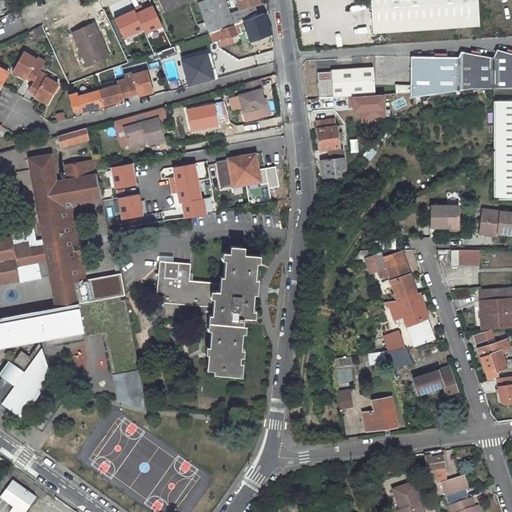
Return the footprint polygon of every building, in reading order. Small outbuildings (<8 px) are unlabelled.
[(160,0),(165,10),(186,0),(160,0)] [(213,32),(258,15),(255,6),(260,4),(258,0),(236,0),(240,11),(230,14),(225,0),(207,0),(199,3),(211,33),(213,32)] [(370,0),(372,34),(478,27),(476,0),(370,0)] [(148,33),(166,25),(156,3),(139,10),(137,7),(113,18),(123,39),(146,29),(148,33)] [(270,34),(263,13),(258,15),(213,32),(217,41),(237,34),(235,29),(246,26),(251,41),(270,34)] [(94,25),(73,33),(86,67),(105,59),(94,35),(98,34),(94,25)] [(108,58),(98,34),(94,35),(105,59),(108,58)] [(495,84),(511,84),(511,54),(497,50),(494,59),(462,52),(459,58),(411,57),(411,99),(425,96),(438,91),(451,88),(467,85),(481,84),(495,84)] [(23,53),(13,71),(25,79),(27,77),(33,80),(38,72),(44,62),(36,58),(35,60),(23,53)] [(220,67),(223,77),(241,72),(238,62),(220,67)] [(374,96),(375,96),(372,68),(331,70),(331,73),(317,73),(319,99),(332,98),(374,96)] [(33,80),(28,90),(35,94),(34,96),(46,104),(57,85),(44,78),(45,76),(38,72),(33,80)] [(138,95),(153,91),(148,74),(134,77),(133,75),(125,77),(125,80),(130,95),(138,93),(138,95)] [(239,96),(247,122),(269,116),(264,100),(261,91),(263,90),(260,79),(242,84),(245,94),(239,96)] [(102,106),(123,100),(122,97),(130,95),(125,80),(117,83),(118,86),(98,92),(102,106)] [(82,113),(102,106),(98,92),(78,98),(77,95),(69,97),(74,112),(81,110),(82,113)] [(374,103),(374,96),(332,98),(333,105),(374,103)] [(511,199),(511,100),(495,101),(494,199),(511,199)] [(57,121),(66,118),(64,111),(55,114),(57,121)] [(158,119),(124,128),(126,137),(129,146),(147,141),(148,144),(148,145),(164,141),(158,119)] [(336,134),(336,130),(339,130),(339,126),(335,126),(335,120),(316,122),(317,129),(316,129),(317,135),(314,135),(315,145),(318,144),(319,150),(339,148),(338,141),(342,141),(341,133),(336,134)] [(89,139),(86,128),(58,136),(61,147),(89,139)] [(126,137),(119,139),(122,148),(129,146),(126,137)] [(330,160),(321,161),(323,178),(341,175),(340,170),(345,169),(342,149),(329,151),(330,160)] [(0,345),(44,337),(46,345),(54,344),(54,342),(83,336),(84,338),(83,331),(89,330),(89,331),(90,333),(91,334),(92,335),(94,335),(95,335),(97,335),(98,335),(100,334),(101,333),(101,332),(102,331),(102,330),(102,328),(102,327),(105,326),(106,334),(114,374),(140,369),(131,329),(126,307),(124,300),(119,301),(118,297),(123,295),(118,274),(87,281),(76,220),(70,221),(67,209),(74,208),(89,206),(88,199),(96,198),(101,197),(101,196),(98,181),(96,171),(93,160),(65,165),(66,172),(63,172),(60,171),(58,173),(59,176),(61,176),(63,175),(66,175),(68,180),(55,182),(50,155),(29,159),(45,246),(47,260),(56,307),(36,311),(0,317),(0,283),(18,280),(16,266),(32,263),(30,249),(29,243),(12,246),(10,238),(0,239),(0,345)] [(217,163),(221,188),(260,181),(255,155),(227,159),(228,161),(217,163)] [(100,156),(93,158),(93,160),(96,171),(103,169),(100,156)] [(208,213),(200,161),(174,165),(176,175),(170,176),(173,193),(181,192),(184,217),(208,213)] [(277,165),(265,167),(269,187),(281,185),(277,165)] [(146,197),(142,173),(122,177),(115,179),(117,189),(124,187),(129,216),(149,212),(146,197)] [(98,181),(101,196),(111,194),(110,187),(113,186),(111,179),(98,181)] [(277,201),(271,202),(273,213),(279,212),(277,201)] [(458,206),(429,206),(430,227),(444,227),(459,227),(458,206)] [(76,220),(74,208),(67,209),(70,221),(76,220)] [(498,233),(511,235),(511,213),(483,210),(480,231),(498,233)] [(45,246),(30,249),(32,263),(47,260),(45,246)] [(236,256),(237,249),(228,248),(227,255),(236,256)] [(467,264),(467,250),(467,249),(459,250),(458,263),(467,264)] [(382,257),(381,252),(373,255),(378,270),(386,267),(392,284),(393,288),(397,299),(416,293),(401,251),(382,257)] [(225,255),(220,287),(217,310),(209,309),(201,374),(232,378),(240,318),(246,318),(254,258),(236,256),(227,255),(225,255)] [(183,306),(186,283),(188,266),(157,262),(152,302),(183,306)] [(217,310),(220,287),(186,283),(183,306),(209,309),(217,310)] [(502,292),(503,300),(511,300),(511,289),(502,289),(502,292)] [(479,293),(480,330),(509,327),(508,312),(511,312),(511,300),(503,300),(502,292),(479,293)] [(416,293),(397,299),(387,301),(393,318),(402,315),(413,346),(436,338),(431,327),(428,328),(416,293)] [(83,331),(84,338),(104,334),(112,374),(117,400),(148,408),(143,383),(140,369),(114,374),(106,334),(105,326),(102,327),(102,328),(102,330),(102,331),(101,332),(101,333),(100,334),(98,335),(97,335),(95,335),(94,335),(92,335),(91,334),(90,333),(89,331),(89,330),(83,331)] [(382,352),(403,345),(398,332),(378,339),(382,352)] [(504,367),(499,350),(502,349),(504,347),(505,345),(505,343),(504,342),(501,340),(499,340),(492,342),(491,340),(487,342),(487,344),(475,348),(485,379),(495,376),(494,371),(504,367)] [(41,349),(38,342),(32,352),(37,355),(41,349)] [(20,351),(0,378),(0,405),(3,408),(4,407),(19,417),(49,376),(41,349),(37,355),(32,352),(28,357),(20,351)] [(382,352),(389,371),(411,362),(407,349),(382,352)] [(456,391),(449,366),(413,378),(418,393),(442,385),(445,394),(456,391)] [(511,374),(496,377),(499,400),(503,403),(511,401),(511,374)] [(335,394),(336,402),(337,409),(349,408),(347,392),(335,394)] [(365,430),(395,427),(393,411),(391,397),(380,398),(382,412),(374,413),(374,411),(365,412),(366,423),(364,423),(365,430)] [(434,473),(441,472),(441,469),(442,469),(440,451),(436,451),(424,453),(427,471),(434,470),(434,473)] [(445,496),(468,488),(463,476),(441,484),(445,496)] [(15,482),(4,498),(23,511),(28,511),(38,499),(15,482)] [(422,511),(412,483),(392,489),(399,511),(401,510),(401,511),(422,511)] [(376,491),(362,495),(364,501),(378,497),(376,491)] [(473,507),(470,498),(449,505),(451,511),(478,511),(476,505),(473,507)]
